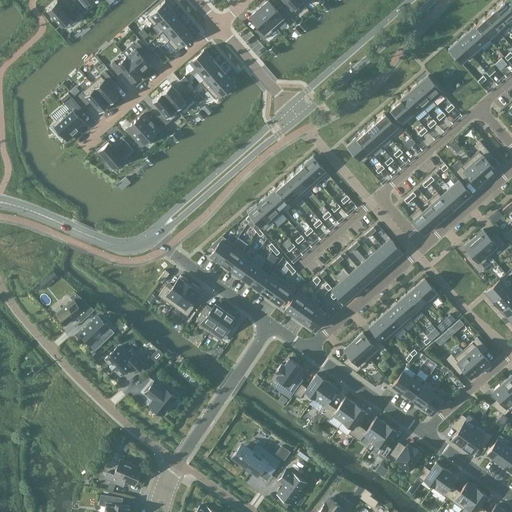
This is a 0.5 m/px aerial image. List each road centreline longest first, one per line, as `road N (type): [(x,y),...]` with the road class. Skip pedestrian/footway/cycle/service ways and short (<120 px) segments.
road 1 (tertiary): [(153,235),(298,117)]
road 2 (tertiary): [(289,107),(153,235)]
road 3 (residential): [(217,23),(82,140)]
road 4 (tertiary): [(298,117),(432,0)]
road 5 (residential): [(178,462),(49,348)]
road 6 (residential): [(178,462),(269,322)]
road 7 (tertiary): [(0,201),(116,246),(153,235)]
road 8 (tertiary): [(409,0),(289,107)]
road 9 (residential): [(424,248),(308,350)]
road 10 (residential): [(153,235),(269,322)]
road 11 (residential): [(308,350),(425,435)]
road 12 (residential): [(378,196),(478,108)]
